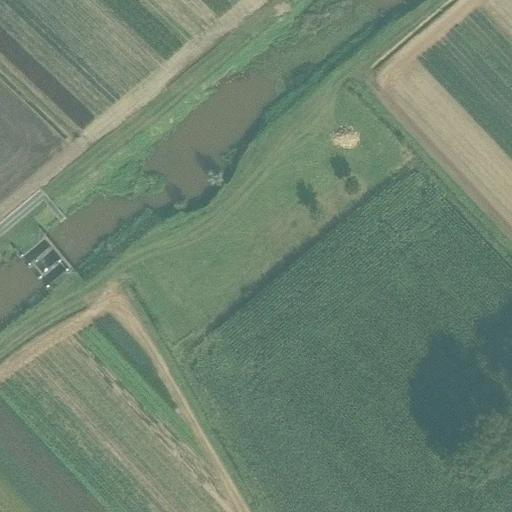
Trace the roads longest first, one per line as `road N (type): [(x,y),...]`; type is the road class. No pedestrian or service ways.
road 1 (track): [(435,0),(343,82),(208,229),(0,348)]
road 2 (track): [(291,0),(58,187),(46,187),(0,224)]
